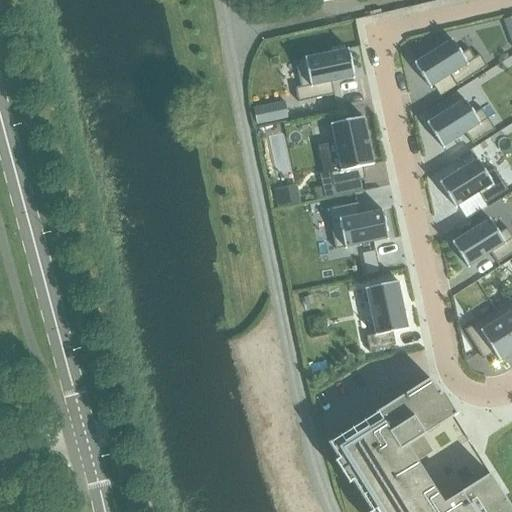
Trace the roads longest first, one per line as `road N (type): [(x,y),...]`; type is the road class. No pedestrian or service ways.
road 1 (residential): [(511,0),(378,35),(450,370),(474,394),(511,393)]
road 2 (tertiary): [(86,439),(0,115)]
